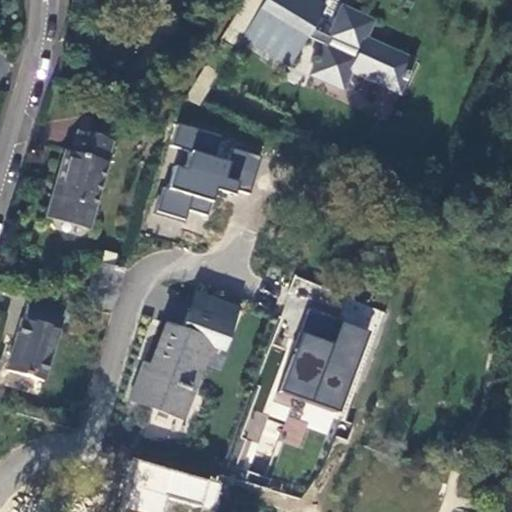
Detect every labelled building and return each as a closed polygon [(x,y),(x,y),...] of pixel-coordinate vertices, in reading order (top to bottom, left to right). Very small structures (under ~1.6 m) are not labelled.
[(273,0),(248,45),(296,72),(312,44),(330,49),(317,79),(349,93),(357,74),(403,95),(408,82),(412,84),(414,80),(410,78),(416,66),(399,59),(369,45),(377,28),(346,14),(333,44),(316,37),(329,14),(304,0),(273,0)] [(76,132),(111,143),(115,130),(79,120),(76,132)] [(249,195),(263,151),(180,125),(152,211),(185,221),(187,212),(208,218),(218,185),(249,195)] [(87,228),(111,143),(76,132),(69,153),(64,153),(46,217),(87,228)] [(267,232),(267,237),(269,242),(274,244),(279,244),(283,242),(286,238),(286,233),(284,229),(280,226),(275,225),(270,228),(267,232)] [(88,293),(115,301),(123,272),(114,269),(112,272),(96,268),(88,293)] [(84,306),(111,314),(115,301),(88,293),(84,306)] [(56,330),(64,309),(30,297),(22,320),(20,320),(4,371),(39,381),(57,331),(56,330)] [(233,326),(237,315),(198,300),(193,311),(233,326)] [(308,308),(278,392),(341,414),(372,331),(308,308)] [(224,349),(233,326),(193,311),(191,310),(182,331),(172,327),(152,378),(142,375),(131,404),(155,413),(155,410),(174,418),(184,391),(192,393),(210,344),(224,349)] [(214,511),(223,483),(130,457),(114,511),(163,511),(167,499),(214,511)]
